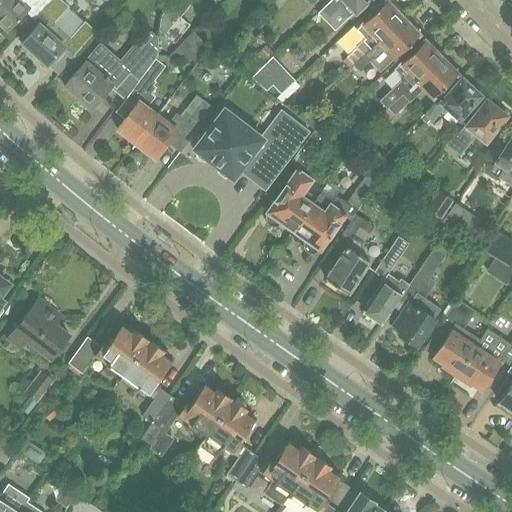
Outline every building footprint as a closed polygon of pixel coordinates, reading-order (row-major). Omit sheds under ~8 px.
[(39,11),(49,0),(0,0),(0,22),(7,29),(25,11),(33,18),(39,11)] [(85,21),(70,38),(53,22),(67,6),(60,0),(49,0),(39,11),(33,18),(38,23),(21,42),(46,65),(60,49),(70,58),(95,31),(85,21)] [(355,11),(363,4),(367,0),(331,0),(322,8),(330,16),(338,8),(348,18),(355,11)] [(353,65),(403,18),(395,10),(398,7),(391,0),(389,0),(387,2),(385,0),(356,28),(365,37),(356,46),(357,47),(346,57),(353,65)] [(187,24),(176,15),(162,33),(173,42),(187,24)] [(380,71),(394,57),(404,48),(418,34),(416,32),(419,29),(411,21),(408,24),(403,18),(353,65),(359,71),(370,61),(372,62),(380,71)] [(79,94),(93,106),(112,84),(127,96),(129,93),(156,58),(158,55),(159,38),(151,32),(139,46),(146,51),(129,71),(120,63),(121,61),(101,43),(64,86),(75,95),(79,94)] [(387,108),(440,56),(433,50),(436,47),(428,39),(426,42),(424,40),(400,63),(409,72),(379,100),(387,108)] [(241,68),(250,77),(272,56),(274,54),(264,45),(241,68)] [(272,56),(250,77),(265,90),(271,84),(281,94),(295,81),(272,56)] [(433,97),(442,87),(457,73),(454,71),(457,68),(449,60),(447,63),(440,56),(387,108),(381,114),(389,121),(409,101),(424,87),(433,97)] [(136,144),(158,115),(146,106),(154,96),(151,93),(156,87),(149,81),(162,64),(156,58),(129,93),(139,100),(117,129),(136,144)] [(459,119),(468,110),(481,95),(479,93),(481,91),(472,83),(470,85),(461,77),(437,104),(435,103),(424,114),(432,121),(441,111),(444,113),(448,109),(459,119)] [(281,94),(276,98),(281,104),(300,86),(295,81),(281,94)] [(485,142),(494,130),(506,115),(505,113),(506,111),(496,103),(495,106),(486,99),(470,119),(469,119),(459,131),(457,130),(446,144),(460,155),(475,134),(485,142)] [(224,108),(206,132),(194,148),(197,150),(196,152),(196,156),(202,160),(206,160),(208,158),(219,166),(217,169),(218,172),(224,177),(228,177),(229,175),(232,177),(242,165),(254,148),(261,138),(262,137),(224,108)] [(169,124),(158,115),(136,144),(155,158),(167,142),(176,130),(189,140),(203,122),(185,109),(180,116),(177,114),(169,124)] [(322,134),(336,120),(328,112),(321,119),(314,126),(322,134)] [(427,123),(430,119),(424,114),(420,118),(427,123)] [(294,230),(312,203),(317,197),(305,188),(313,177),(302,170),(325,137),(315,130),(291,163),(298,167),(266,212),(266,213),(265,215),(265,217),(265,218),(266,219),(266,220),(266,221),(267,222),(268,223),(269,224),(271,225),(272,225),(273,226),(275,226),(277,225),(278,225),(280,224),(281,222),(282,221),(294,230)] [(511,164),(511,134),(495,162),(494,162),(487,172),(496,178),(502,168),(506,170),(510,163),(511,164)] [(351,219),(355,213),(379,177),(369,170),(347,203),(324,187),(317,197),(312,203),(294,230),(305,238),(305,239),(304,240),(303,241),(303,243),(303,245),(304,246),(304,248),(305,249),(306,250),(307,251),(308,252),(310,252),(311,252),(313,252),(314,252),(316,251),(317,251),(318,250),(319,249),(320,248),(343,214),(351,219)] [(425,209),(440,219),(452,201),(437,191),(425,209)] [(454,203),(443,221),(474,242),(485,224),(454,203)] [(65,211),(61,215),(73,225),(77,220),(65,211)] [(348,293),(359,276),(369,260),(357,252),(364,242),(363,241),(373,225),(355,213),(351,219),(341,235),(350,240),(325,278),(348,293)] [(175,241),(161,231),(157,236),(171,246),(175,241)] [(511,267),(511,241),(493,231),(483,248),(511,267)] [(397,236),(373,272),(384,279),(408,243),(397,236)] [(416,345),(435,318),(442,307),(425,295),(435,282),(428,277),(444,254),(434,247),(409,284),(406,288),(415,294),(410,301),(393,325),(400,330),(398,333),(416,345)] [(0,293),(8,283),(0,276),(0,303),(2,300),(0,298),(0,293)] [(406,288),(409,284),(400,278),(393,289),(381,281),(363,309),(365,311),(366,314),(370,317),(373,316),(382,323),(406,288)] [(455,374),(475,345),(464,338),(468,332),(463,328),(475,311),(457,298),(444,319),(453,325),(433,356),(442,363),(441,365),(455,374)] [(50,358),(69,334),(47,317),(53,310),(38,299),(8,337),(20,346),(26,339),(50,358)] [(123,375),(148,339),(131,327),(130,329),(123,323),(107,345),(107,344),(102,346),(101,346),(87,336),(69,362),(84,372),(96,356),(123,375)] [(501,359),(511,366),(511,364),(511,340),(510,343),(487,327),(475,345),(455,374),(470,384),(471,382),(481,389),(501,359)] [(157,380),(156,379),(171,358),(163,353),(164,351),(148,339),(123,375),(154,398),(142,415),(152,422),(170,395),(157,386),(157,385),(157,380)] [(511,411),(511,364),(511,366),(507,371),(511,373),(511,381),(498,402),(511,411)] [(40,371),(25,390),(38,400),(53,381),(40,371)] [(206,434),(231,398),(214,386),(213,387),(205,382),(190,404),(189,403),(184,404),(184,405),(170,395),(152,422),(162,429),(174,411),(206,434)] [(240,438),(239,438),(254,416),(247,411),(248,409),(231,398),(206,434),(239,457),(228,474),(237,481),(255,454),(240,444),(241,443),(240,438)] [(50,420),(60,412),(53,403),(48,407),(42,412),(50,420)] [(283,503),(315,456),(298,444),(297,445),(289,440),(274,462),(273,461),(268,462),(268,463),(255,454),(237,481),(247,488),(259,470),(276,482),(268,493),(283,503)] [(20,451),(38,464),(42,457),(42,453),(28,444),(24,445),(20,451)] [(300,511),(307,503),(320,511),(338,511),(339,511),(324,502),(325,501),(324,496),(323,495),(338,473),(330,468),(331,467),(315,456),(283,503),(296,511),(300,511)] [(336,504),(349,486),(340,480),(328,497),(329,499),(336,504)] [(0,494),(0,493),(0,511),(19,511),(20,511),(27,502),(30,497),(8,483),(0,494)] [(361,492),(359,491),(358,492),(349,486),(336,504),(346,511),(345,511),(380,511),(384,508),(373,500),(372,496),(365,491),(361,492)] [(41,511),(27,502),(20,511),(19,511),(41,511)]
